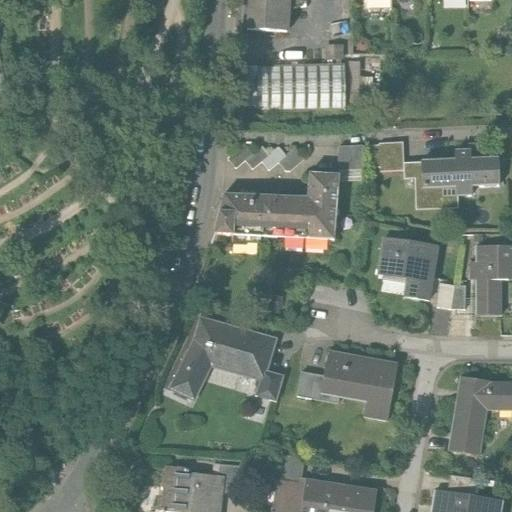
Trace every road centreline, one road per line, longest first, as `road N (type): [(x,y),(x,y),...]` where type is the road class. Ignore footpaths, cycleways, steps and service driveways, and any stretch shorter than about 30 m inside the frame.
road 1 (residential): [(221,0),(214,136),(197,245),(144,378),(67,503)]
road 2 (residential): [(434,348),(403,511)]
